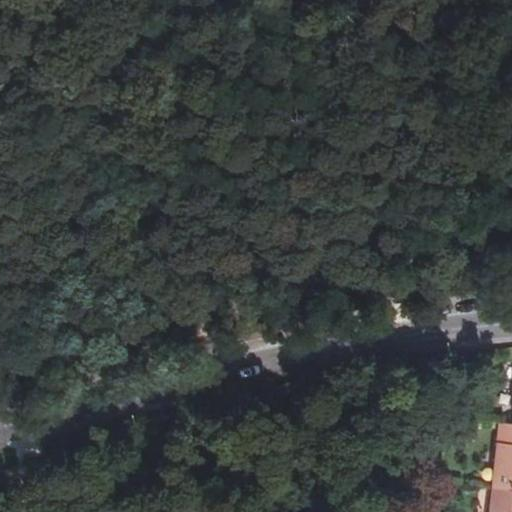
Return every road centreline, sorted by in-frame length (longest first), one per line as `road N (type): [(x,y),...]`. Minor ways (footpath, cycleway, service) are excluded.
road 1 (tertiary): [(0,428),(389,338),(511,324)]
road 2 (track): [(431,245),(438,181),(420,96),(420,0)]
